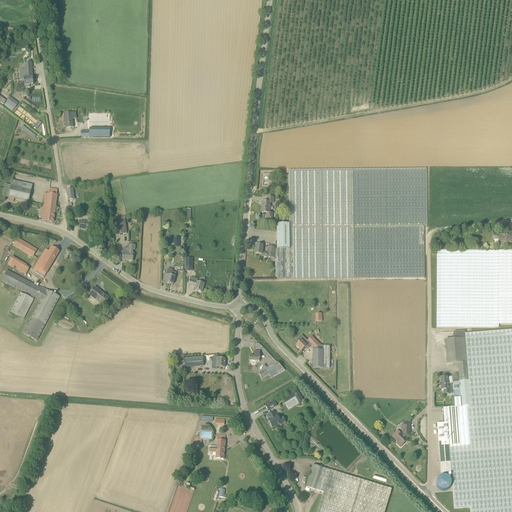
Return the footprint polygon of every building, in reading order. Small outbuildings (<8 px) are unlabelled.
[(26,74),(20,74),(20,80),(24,80),(25,86),(25,87),(29,87),(29,86),(30,86),(30,85),(33,85),(33,78),(31,63),(25,63),(26,74)] [(13,111),(15,109),(7,103),(5,105),(13,111)] [(71,113),(64,114),(66,129),(73,128),(72,119),(76,119),(75,113),(71,114),(71,113)] [(90,128),(90,131),(81,131),(81,139),(90,139),(90,138),(110,138),(110,128),(90,128)] [(353,170),(294,170),(289,170),(289,224),(289,249),(276,249),(277,280),(424,278),(424,236),(424,233),(421,233),(421,227),(427,227),(426,169),(353,170)] [(33,185),(25,183),(23,188),(12,185),(9,198),(29,203),(33,185)] [(67,189),(69,201),(75,200),(73,188),(67,189)] [(46,221),(45,221),(53,222),(57,190),(50,189),(49,194),(45,194),(42,220),(46,221)] [(267,213),(266,219),(272,219),(273,214),(269,213),(270,203),(273,203),(274,198),(267,197),(267,202),(262,202),(261,213),(267,213)] [(125,217),(118,218),(117,215),(114,215),(114,219),(116,235),(127,234),(125,217)] [(93,231),(94,231),(95,223),(95,217),(89,216),(88,222),(81,221),(79,229),(84,230),(84,229),(93,231)] [(276,224),(276,249),(289,249),(289,224),(276,224)] [(508,244),(511,244),(511,233),(507,233),(507,236),(505,236),(502,236),(498,236),(498,246),(497,246),(508,246),(508,244)] [(37,250),(17,238),(13,245),(33,257),(37,250)] [(123,254),(122,260),(133,261),(134,246),(129,245),(128,255),(123,254)] [(267,257),(267,253),(262,252),(263,246),(256,245),(255,254),(262,255),(261,257),(267,257)] [(267,253),(267,257),(274,258),(276,247),(268,246),(267,253)] [(44,278),(59,252),(52,248),(50,252),(46,250),(33,271),(44,278)] [(495,328),(499,327),(499,324),(499,251),(437,250),(437,327),(495,328)] [(511,250),(499,251),(499,324),(511,324),(511,250)] [(13,269),(18,260),(13,257),(8,265),(13,269)] [(176,273),(172,272),(173,270),(168,269),(166,275),(168,275),(166,283),(173,285),(175,277),(176,273)] [(2,280),(30,295),(35,297),(41,300),(23,334),(37,342),(59,297),(43,288),(43,289),(7,271),(2,280)] [(195,290),(202,292),(204,284),(197,282),(198,280),(190,278),(188,285),(196,287),(195,290)] [(109,298),(94,287),(89,295),(104,306),(109,298)] [(35,297),(30,295),(29,297),(21,293),(11,312),(24,319),(34,299),(35,297)] [(330,313),(325,313),(315,314),(316,322),(325,321),(325,320),(330,320),(330,318),(331,318),(331,315),(330,315),(330,313)] [(470,511),(511,511),(511,330),(465,335),(470,406),(457,407),(459,419),(461,447),(450,448),(452,474),(454,508),(470,507),(470,511)] [(453,390),(454,407),(457,407),(470,406),(465,335),(465,331),(453,332),(454,339),(445,340),(447,365),(458,364),(459,382),(452,382),(453,389),(453,390)] [(312,368),(323,369),(329,369),(329,347),(323,347),(323,346),(320,346),(321,345),(320,344),(323,342),(323,338),(320,335),(315,340),(312,337),(307,341),(309,343),(315,350),(313,352),(312,368)] [(309,343),(307,341),(305,344),(301,340),(296,345),(302,351),(307,346),(306,346),(309,343)] [(259,362),(260,351),(254,351),(254,355),(254,357),(249,356),(249,361),(259,362)] [(219,359),(220,358),(214,357),(213,367),(217,367),(225,368),(225,359),(219,359)] [(203,358),(185,359),(185,367),(203,366),(203,358)] [(277,363),(259,373),(262,379),(269,375),(271,378),(285,371),(277,363)] [(449,389),(450,389),(453,389),(452,382),(452,377),(448,377),(440,377),(441,390),(449,390),(449,389)] [(269,411),(277,406),(274,400),(265,405),(269,411)] [(457,407),(454,407),(442,408),(443,420),(459,419),(457,407)] [(285,422),(283,418),(283,417),(279,419),(277,416),(276,416),(274,412),(267,416),(269,420),(268,420),(272,428),(277,426),(277,427),(285,422)] [(452,474),(450,448),(448,423),(438,424),(441,474),(452,474)] [(401,434),(395,440),(397,443),(397,444),(400,448),(407,441),(406,440),(410,436),(410,424),(403,424),(403,434),(402,435),(401,434)] [(209,455),(216,456),(216,459),(221,460),(223,460),(225,436),(218,435),(217,448),(210,447),(209,455)] [(315,490),(322,468),(313,465),(306,487),(315,490)] [(322,468),(315,490),(323,493),(317,511),(384,511),(392,489),(322,468)]
